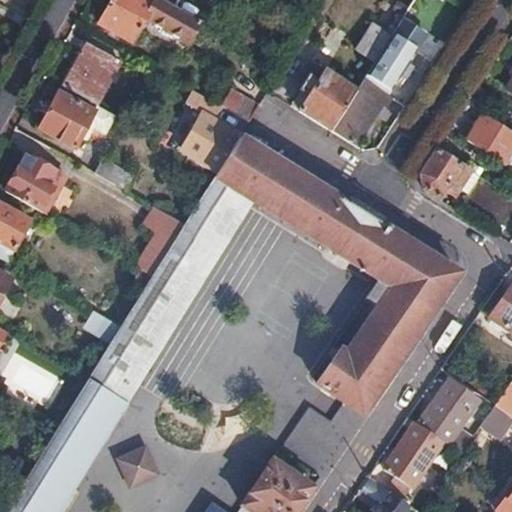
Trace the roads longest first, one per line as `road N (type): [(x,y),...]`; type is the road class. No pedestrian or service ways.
road 1 (residential): [(372,184),(488,258),(312,511)]
road 2 (residential): [(496,0),(372,184)]
road 3 (residential): [(262,116),(372,184)]
